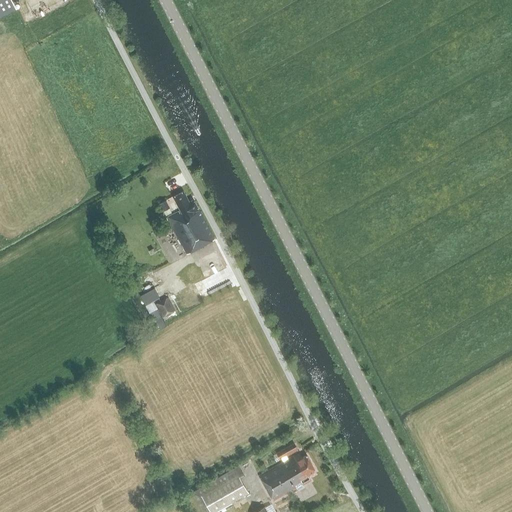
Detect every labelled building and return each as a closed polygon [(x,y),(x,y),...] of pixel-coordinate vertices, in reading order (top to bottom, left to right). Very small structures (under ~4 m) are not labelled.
[(0,0),(0,17),(16,9),(10,0),(0,0)] [(186,255),(214,240),(193,200),(188,202),(183,192),(172,198),(179,211),(166,218),(186,255)] [(171,198),(161,203),(166,213),(176,208),(171,198)] [(154,288),(140,296),(144,305),(158,297),(154,288)] [(163,317),(174,311),(172,308),(167,298),(156,304),(161,314),(163,317)] [(293,443),(272,455),(276,462),(297,450),(293,443)] [(306,476),(314,471),(314,470),(306,456),(297,461),(294,455),(259,476),(273,501),(296,488),(295,485),(300,482),(302,485),(309,481),(306,476)] [(201,511),(214,511),(248,493),(240,480),(244,477),(237,464),(189,492),(201,511)]
